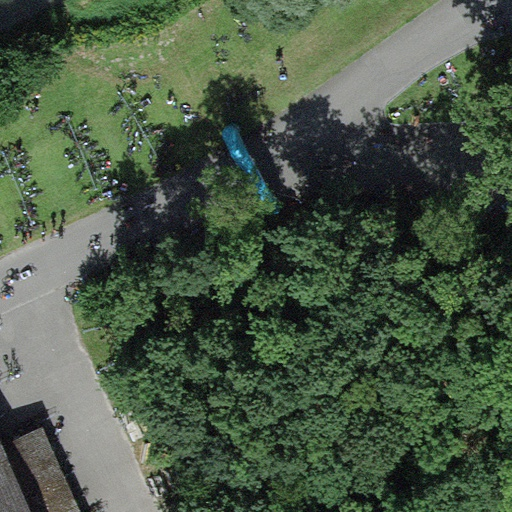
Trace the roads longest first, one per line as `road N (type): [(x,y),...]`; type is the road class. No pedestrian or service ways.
road 1 (track): [(315,145),(0,290)]
road 2 (track): [(315,145),(480,0)]
road 3 (track): [(511,140),(315,145)]
